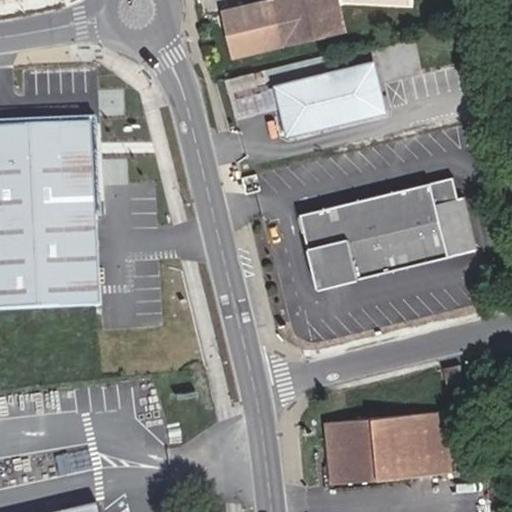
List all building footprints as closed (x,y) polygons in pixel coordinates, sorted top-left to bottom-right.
[(342,0),(268,0),(221,11),(233,59),(350,31),(342,0)] [(281,86),(292,134),(389,110),(377,61),(281,86)] [(0,309),(102,303),(91,122),(0,127),(0,309)] [(305,213),(318,269),(339,283),(480,247),(468,196),(461,198),(456,175),(305,213)] [(318,269),(322,287),(339,283),(318,269)] [(451,382),(467,378),(463,363),(448,367),(451,382)] [(340,449),(341,456),(335,457),(337,479),(451,468),(446,410),(331,421),(334,449),(340,449)]
